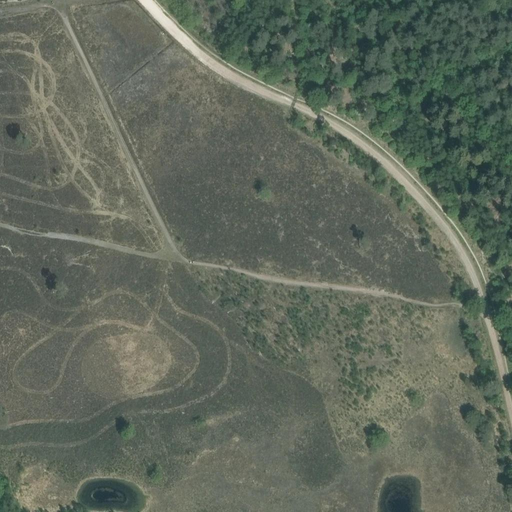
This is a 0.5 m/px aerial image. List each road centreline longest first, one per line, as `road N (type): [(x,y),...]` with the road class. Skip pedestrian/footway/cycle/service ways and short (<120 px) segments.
road 1 (track): [(497,322),(456,302),(179,261),(59,2)]
road 2 (track): [(511,407),(480,288),(435,213),(355,137),(205,58),(145,0)]
road 3 (track): [(179,261),(0,226)]
